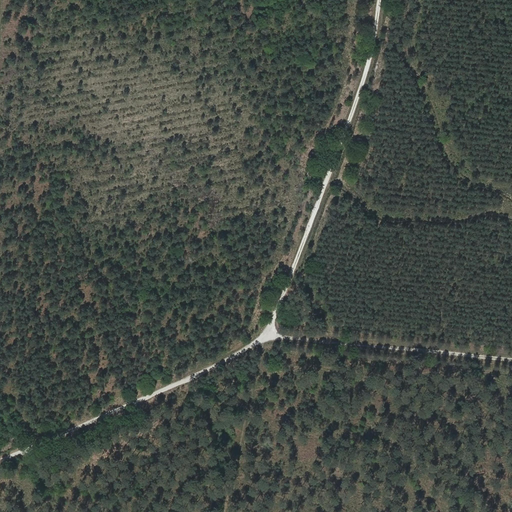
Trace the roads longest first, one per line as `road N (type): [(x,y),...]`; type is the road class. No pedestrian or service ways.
road 1 (track): [(0,461),(226,362),(266,333),(357,99),(379,0)]
road 2 (track): [(511,359),(266,333),(231,511)]
